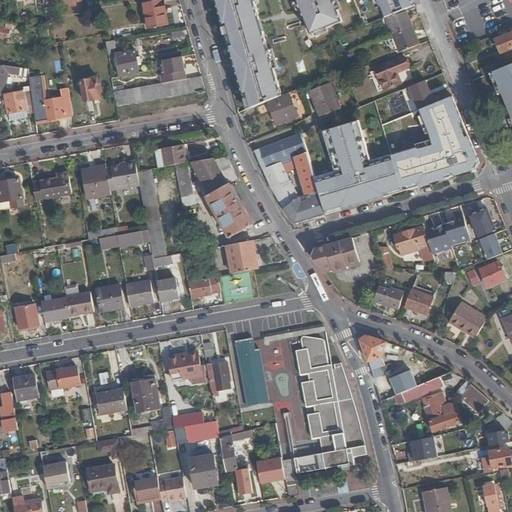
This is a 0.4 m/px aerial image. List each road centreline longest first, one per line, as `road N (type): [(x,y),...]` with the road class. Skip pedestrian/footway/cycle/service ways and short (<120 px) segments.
road 1 (residential): [(321,296),(0,357)]
road 2 (residential): [(226,114),(0,154)]
road 3 (residential): [(498,177),(290,245)]
road 4 (residential): [(511,402),(450,355),(335,317)]
road 5 (residential): [(498,177),(426,0)]
road 6 (secondary): [(390,492),(364,387),(335,317)]
road 7 (secondary): [(290,245),(226,114)]
